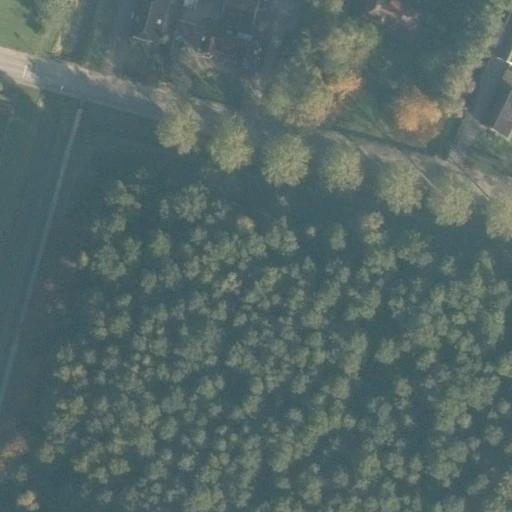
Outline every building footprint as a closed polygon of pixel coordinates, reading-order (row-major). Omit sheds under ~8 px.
[(175,4),(176,0),(139,0),(130,37),(159,45),(170,3),(175,4)] [(201,43),(199,51),(203,57),(204,57),(210,59),(212,57),(219,59),(219,57),(228,59),(235,32),(237,32),(239,27),(240,23),(241,23),(241,22),(242,20),(244,9),(239,8),(241,0),(226,0),(226,1),(226,3),(222,19),(229,21),(227,29),(208,24),(204,42),(201,43)] [(241,0),(239,8),(244,9),(242,20),(241,22),(241,23),(240,23),(239,27),(237,32),(235,32),(228,59),(237,62),(237,63),(241,65),(243,65),(244,68),(251,70),(258,66),(260,59),(258,57),(262,38),(251,36),(260,3),(265,4),(266,0),(241,0)] [(370,0),(363,18),(411,39),(422,14),(416,11),(420,0),(370,0)] [(511,25),(496,58),(511,65),(511,25)] [(511,129),(511,94),(511,92),(511,72),(508,71),(481,125),(508,138),(511,129)] [(0,116),(8,118),(11,106),(1,103),(0,106),(0,116)]
